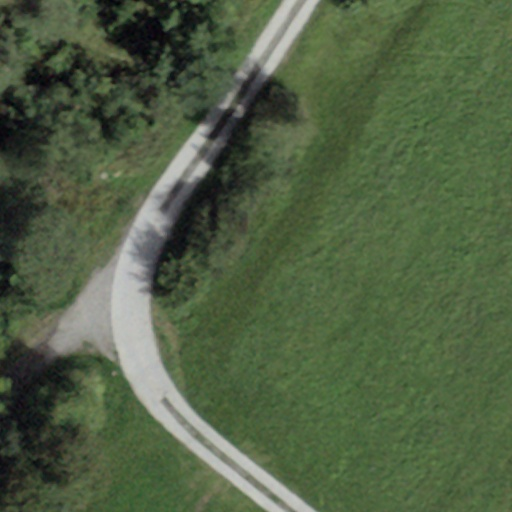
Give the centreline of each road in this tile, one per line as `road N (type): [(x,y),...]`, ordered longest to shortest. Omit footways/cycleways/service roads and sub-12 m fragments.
road 1 (track): [(130,262),(126,317),(168,409),(289,511)]
road 2 (track): [(130,262),(299,0)]
